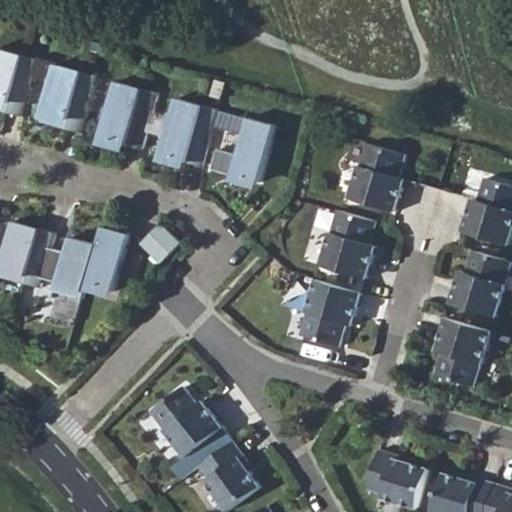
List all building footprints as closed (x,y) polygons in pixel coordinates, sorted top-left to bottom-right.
[(24,56),(0,49),(0,110),(8,112),(24,56)] [(39,60),(24,56),(8,112),(23,117),(39,60)] [(83,72),(56,65),(40,121),(67,129),(83,72)] [(98,76),(83,72),(67,129),(82,133),(98,76)] [(144,89),(117,82),(101,138),(128,146),(144,89)] [(159,93),(144,89),(128,146),(143,150),(159,93)] [(204,105),(177,98),(162,155),(189,162),(204,105)] [(219,110),(204,105),(189,162),(204,166),(215,126),(219,111),(219,110)] [(219,111),(215,126),(245,134),(249,119),(219,111)] [(276,125),(250,118),(249,119),(245,134),(234,175),(260,182),(276,125)] [(128,146),(101,138),(99,143),(127,151),(128,146)] [(359,164),(350,197),(397,210),(404,186),(398,185),(400,176),(407,154),(367,142),(360,164),(359,164)] [(189,162),(162,155),(161,160),(187,167),(189,162)] [(260,182),(234,175),(233,180),(259,187),(260,182)] [(406,178),(400,176),(398,185),(404,186),(406,178)] [(511,184),(486,177),(479,200),(477,208),(471,206),(464,230),(511,244),(511,240),(511,184)] [(473,198),(471,206),(477,208),(479,200),(473,198)] [(330,231),(321,264),(368,278),(375,254),(369,252),(371,243),(378,220),(338,209),(331,232),(330,231)] [(43,227),(16,220),(0,274),(28,282),(43,227)] [(131,233),(104,225),(99,244),(89,282),(115,290),(131,233)] [(164,225),(145,245),(165,264),(184,244),(164,225)] [(89,282),(99,244),(73,236),(68,251),(53,247),(57,232),(43,227),(28,282),(42,286),(44,278),(59,282),(57,291),(84,298),(87,287),(89,282)] [(377,245),(371,243),(369,252),(375,254),(377,245)] [(511,271),(511,260),(475,249),(468,272),(465,281),(459,279),(453,303),(500,317),(509,284),(508,284),(511,271)] [(462,270),(459,279),(465,281),(468,272),(462,270)] [(356,316),(364,292),(317,278),(307,311),(308,311),(301,333),(341,346),(348,324),(351,315),(356,316)] [(89,282),(87,287),(114,294),(115,290),(89,282)] [(354,325),(356,316),(351,315),(348,323),(354,325)] [(485,363),(494,331),(447,317),(441,340),(446,342),(444,351),(437,374),(477,385),(484,363),(485,363)] [(166,427),(186,454),(225,426),(211,406),(206,409),(200,402),(187,383),(152,407),(167,427),(166,427)] [(205,398),(200,402),(206,409),(211,406),(205,398)] [(235,440),(202,464),(211,477),(207,480),(229,510),(263,486),(251,470),(245,462),(250,459),(235,440)] [(404,455),(381,448),(369,488),(385,492),(384,497),(418,508),(430,468),(412,463),(403,459),(404,455)] [(250,459),(245,462),(251,470),(255,467),(250,459)] [(488,511),(497,483),(474,476),(473,481),(463,478),(445,472),(433,511),(488,511)] [(511,511),(511,487),(497,483),(488,511),(511,511)]
